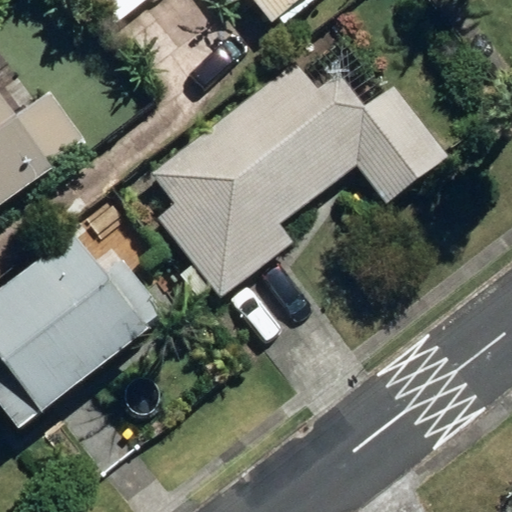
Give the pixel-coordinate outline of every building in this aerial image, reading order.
[(94,0),(111,23),(141,0),(94,0)] [(322,0),(247,0),(276,36),(322,0)] [(178,215),(161,230),(197,276),(213,299),(223,311),(296,256),(281,236),(359,177),(389,216),(452,168),(398,99),(367,122),(340,88),(321,104),(299,75),(154,185),(178,215)] [(0,207),(55,168),(0,90),(0,207)] [(0,416),(23,445),(168,330),(114,263),(98,276),(76,249),(0,307),(0,416)] [(200,307),(213,299),(197,276),(184,286),(200,307)] [(193,372),(213,395),(239,373),(219,350),(193,372)]
